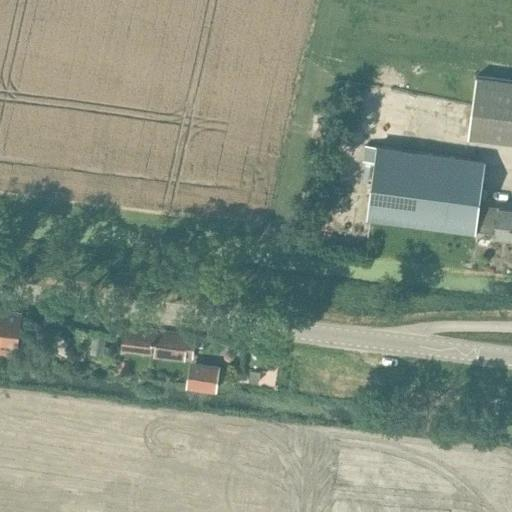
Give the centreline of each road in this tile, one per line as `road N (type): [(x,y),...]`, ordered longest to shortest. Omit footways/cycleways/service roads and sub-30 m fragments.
road 1 (secondary): [(511,358),(0,291)]
road 2 (track): [(0,392),(508,455)]
